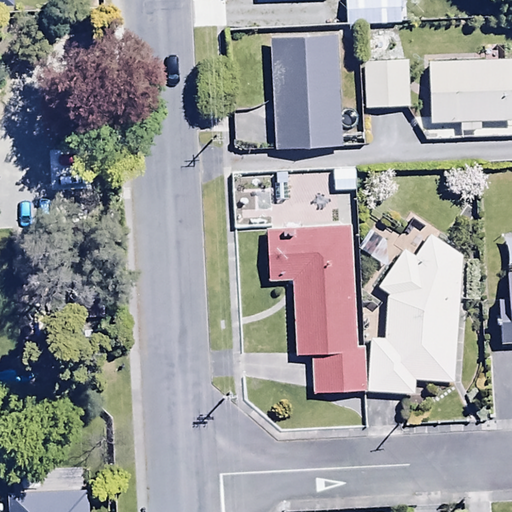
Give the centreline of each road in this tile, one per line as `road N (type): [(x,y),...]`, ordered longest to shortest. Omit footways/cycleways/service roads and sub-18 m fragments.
road 1 (tertiary): [(161,0),(192,473)]
road 2 (residential): [(511,457),(192,473)]
